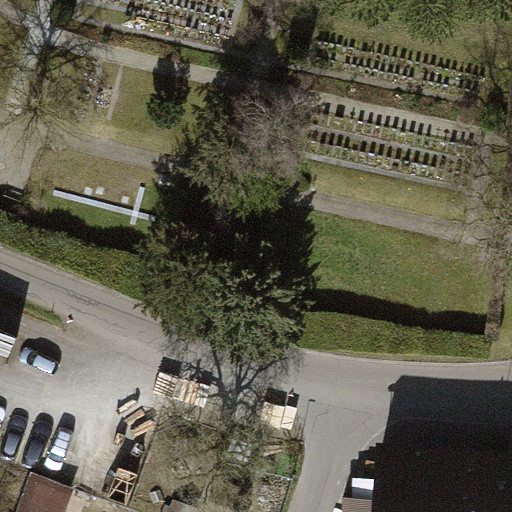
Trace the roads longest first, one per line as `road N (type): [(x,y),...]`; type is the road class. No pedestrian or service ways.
road 1 (residential): [(0,265),(195,358),(269,379),(353,388)]
road 2 (residential): [(353,388),(511,393)]
road 3 (residential): [(316,511),(353,388)]
